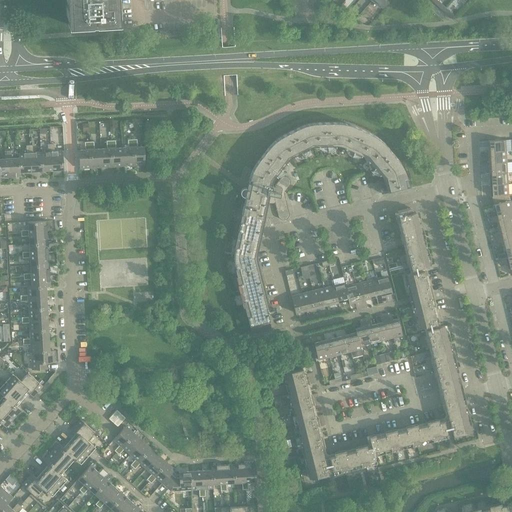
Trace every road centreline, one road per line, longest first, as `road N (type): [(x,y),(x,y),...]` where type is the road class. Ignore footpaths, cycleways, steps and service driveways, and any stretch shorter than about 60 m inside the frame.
road 1 (residential): [(0,471),(73,385),(72,189)]
road 2 (residential): [(291,327),(273,232),(429,192)]
road 3 (residential): [(415,404),(416,410),(334,429),(327,400),(409,380)]
road 4 (residential): [(429,192),(477,388)]
road 5 (secondary): [(230,61),(422,69)]
road 6 (secondary): [(421,46),(230,61)]
road 7 (secondary): [(70,72),(230,61)]
